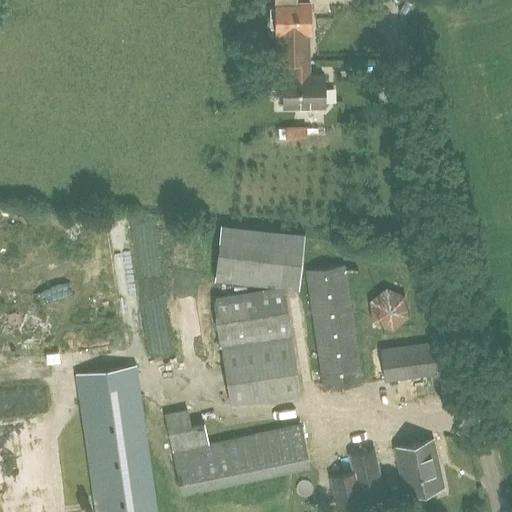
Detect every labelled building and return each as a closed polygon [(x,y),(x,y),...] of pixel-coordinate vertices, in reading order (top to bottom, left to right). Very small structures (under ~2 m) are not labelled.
[(308,59),(308,30),(309,30),(309,1),(307,1),(307,0),(290,0),(291,2),(275,2),(276,31),(277,31),(278,44),(283,44),(284,59),(308,59)] [(308,59),(284,59),(278,59),(278,61),(278,60),(279,75),(283,75),(284,106),(324,105),(323,74),(309,74),(308,59)] [(285,137),(306,136),(306,125),(284,126),(285,137)] [(297,286),(302,235),(222,226),(216,277),(297,286)] [(324,388),(362,382),(343,264),(306,270),(324,388)] [(229,403),(299,392),(282,286),(212,298),(229,403)] [(381,287),(381,327),(413,328),(414,287),(381,287)] [(177,353),(177,339),(158,339),(158,353),(177,353)] [(385,379),(436,372),(432,343),(381,350),(385,379)] [(95,511),(156,511),(136,365),(76,374),(95,511)] [(165,414),(181,490),(309,464),(300,424),(208,443),(204,422),(190,425),(187,410),(165,414)] [(405,494),(443,485),(433,438),(394,447),(405,494)] [(338,508),(384,499),(373,448),(350,453),(354,472),(332,477),(338,508)]
